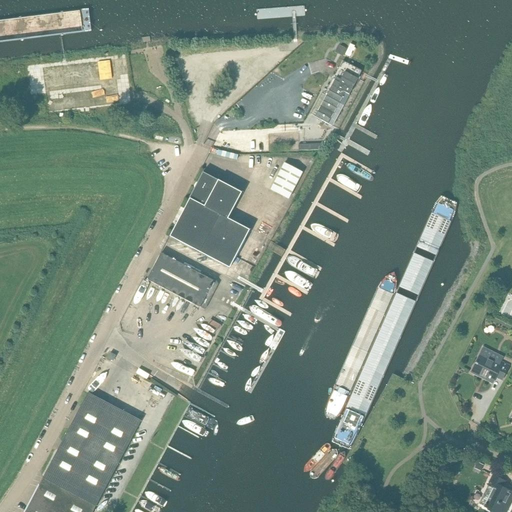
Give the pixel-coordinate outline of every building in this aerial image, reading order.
[(339,44),(335,52),(343,56),(347,48),(339,44)] [(90,49),(90,63),(106,63),(106,49),(90,49)] [(315,117),(328,124),(348,87),(352,90),(358,79),(346,73),(347,70),(341,66),(334,80),(335,80),(315,117)] [(261,157),(260,146),(241,147),(241,158),(261,157)] [(226,151),(224,159),(238,162),(240,154),(226,151)] [(284,163),(271,189),(290,199),(303,172),(284,163)] [(190,199),(170,237),(230,268),(250,230),(228,219),(242,193),(203,172),(190,198),(191,199),(190,199)] [(269,191),(263,200),(276,208),(282,199),(269,191)] [(247,238),(254,241),(259,232),(252,228),(247,238)] [(247,249),(244,257),(253,260),(256,252),(247,249)] [(161,253),(147,280),(156,285),(200,308),(204,311),(218,285),(215,280),(215,279),(205,274),(204,276),(170,258),(161,253)] [(238,286),(239,280),(227,276),(225,283),(238,286)] [(484,348),(480,355),(472,373),(492,383),(495,377),(502,380),(509,366),(502,362),(501,365),(500,364),(503,358),(484,348)] [(25,511),(93,511),(140,421),(97,398),(88,393),(25,511)] [(477,462),(474,468),(481,471),(484,465),(477,462)] [(484,507),(494,511),(506,511),(511,500),(511,491),(503,488),(506,482),(493,475),(488,485),(493,488),(484,507)]
